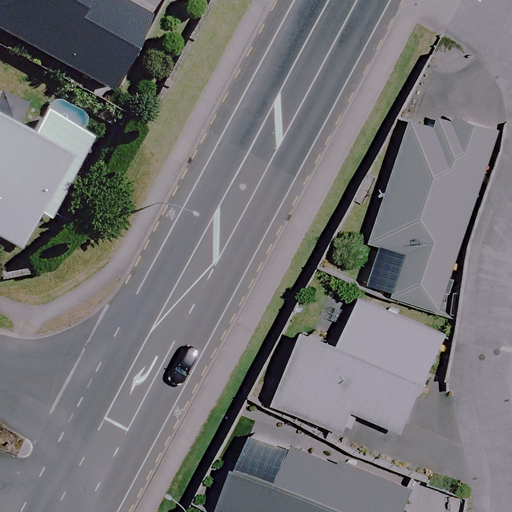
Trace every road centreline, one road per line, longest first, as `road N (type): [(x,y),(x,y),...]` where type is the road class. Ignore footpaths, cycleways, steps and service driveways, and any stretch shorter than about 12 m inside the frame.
road 1 (unknown): [(329,28),(447,89),(468,126),(473,185),(442,388),(458,511)]
road 2 (secondary): [(99,424),(154,328),(213,248),(345,0)]
